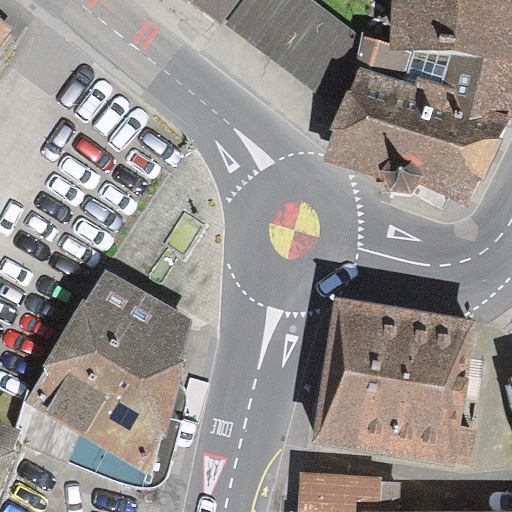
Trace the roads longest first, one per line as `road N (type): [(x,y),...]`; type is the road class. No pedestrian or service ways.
road 1 (secondary): [(290,232),(264,166),(225,119),(71,0)]
road 2 (secondary): [(224,511),(290,232)]
road 3 (tertiary): [(290,232),(427,266),(480,253)]
